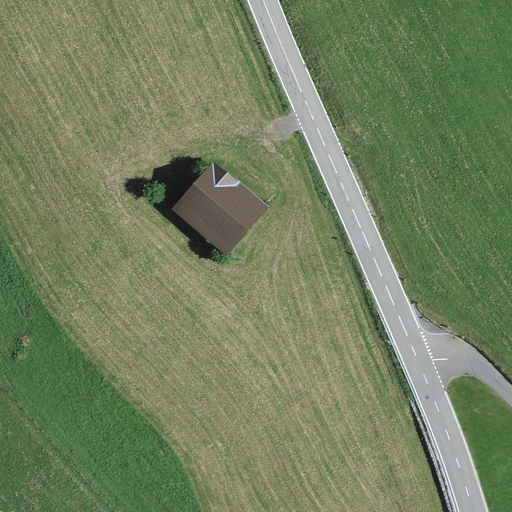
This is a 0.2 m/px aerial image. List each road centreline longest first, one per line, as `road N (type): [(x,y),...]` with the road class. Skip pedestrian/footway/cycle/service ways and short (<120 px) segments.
road 1 (tertiary): [(416,353),(263,0)]
road 2 (tertiary): [(481,511),(416,353)]
